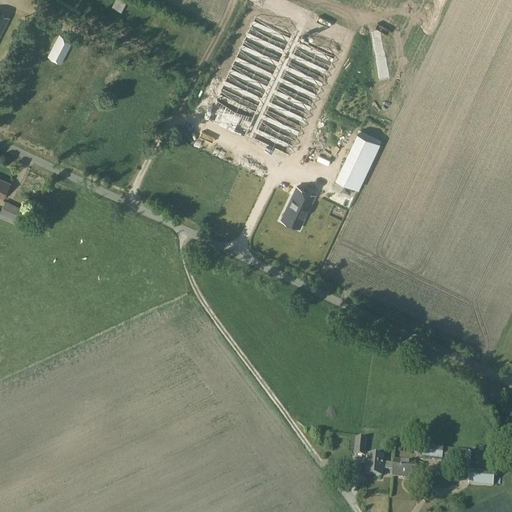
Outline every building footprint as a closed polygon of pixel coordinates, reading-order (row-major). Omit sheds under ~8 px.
[(115,0),(111,7),(121,12),(127,0),(115,0)] [(284,2),(276,19),(288,24),(289,22),(298,26),(304,11),(284,2)] [(0,35),(9,18),(0,13),(0,35)] [(336,55),(255,17),(208,118),(289,156),(336,55)] [(322,28),(318,38),(339,45),(342,34),(322,28)] [(61,63),(73,41),(59,34),(47,56),(61,63)] [(370,125),(366,134),(378,139),(382,131),(370,125)] [(357,133),(336,178),(358,189),(379,144),(357,133)] [(0,179),(0,197),(2,198),(9,183),(0,179)] [(298,228),(314,195),(296,186),(280,220),(298,228)] [(29,212),(5,201),(0,212),(0,217),(22,228),(29,212)] [(341,208),(324,202),(316,222),(332,229),(341,208)] [(311,222),(303,231),(307,234),(314,225),(311,222)] [(355,438),(353,456),(365,457),(367,440),(355,438)] [(422,459),(442,461),(442,460),(465,462),(466,451),(443,449),(423,447),(422,459)] [(389,470),(389,464),(382,463),(383,457),(368,456),(366,475),(381,476),(382,469),(389,470)] [(389,464),(389,470),(393,470),(392,475),(413,478),(415,463),(394,460),(394,464),(389,464)] [(494,472),(469,470),(468,485),(493,487),(494,472)]
